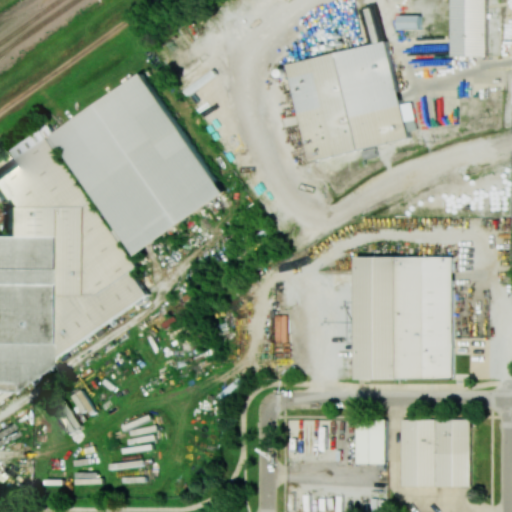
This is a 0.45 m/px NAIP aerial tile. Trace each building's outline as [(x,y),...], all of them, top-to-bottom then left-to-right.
[(452,0),(452,56),(486,56),(486,0),(452,0)] [(400,29),(421,29),(421,15),(400,15),(400,29)] [(290,64),(390,41),(413,137),(313,160),(290,64)] [(143,259),(57,134),(148,72),(234,197),(143,259)] [(457,256),(360,256),(360,379),(457,379),(457,256)] [(387,461),(358,461),(357,417),(387,417),(387,461)] [(403,485),(403,418),(437,418),(437,485),(403,485)]
